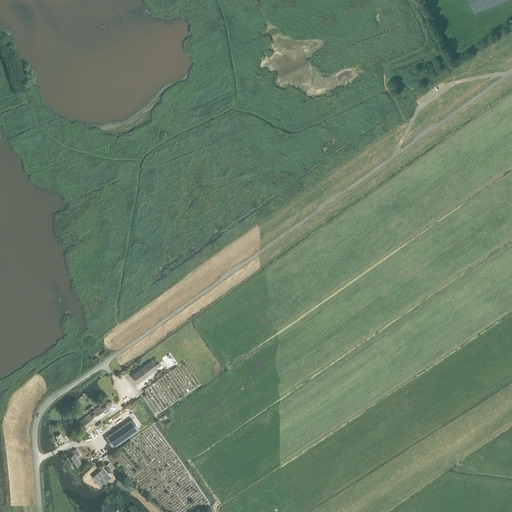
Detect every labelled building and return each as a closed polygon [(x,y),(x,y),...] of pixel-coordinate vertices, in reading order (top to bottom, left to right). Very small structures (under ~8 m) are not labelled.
[(468,0),(474,14),(508,0),(468,0)] [(152,361),(132,375),(138,383),(157,369),(152,361)] [(108,411),(113,410),(115,406),(112,401),(107,402),(105,407),(108,411)] [(89,414),(79,421),(88,434),(99,427),(97,425),(96,426),(94,424),(95,423),(96,422),(106,415),(109,412),(108,411),(105,407),(102,409),(100,406),(90,413),(91,413),(89,414)] [(131,419),(105,438),(112,448),(138,429),(131,419)] [(55,436),(60,445),(65,442),(61,433),(55,436)] [(76,452),(69,456),(72,460),(71,460),(73,463),(73,462),(76,467),(88,460),(88,459),(86,456),(83,458),(82,456),(82,455),(81,454),(80,454),(78,455),(76,452)] [(101,485),(111,477),(103,468),(93,477),(101,485)]
